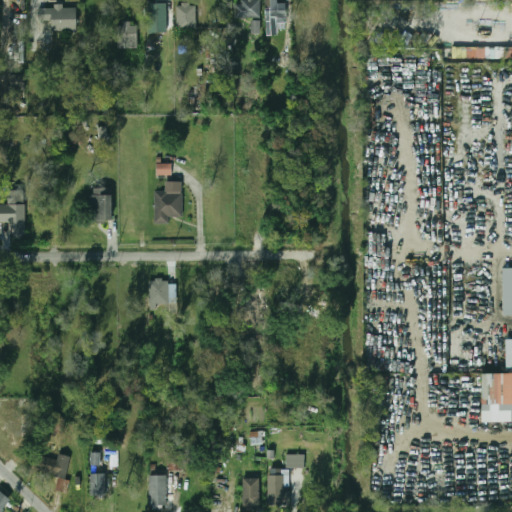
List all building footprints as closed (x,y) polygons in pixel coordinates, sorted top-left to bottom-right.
[(260,0),(240,0),(240,18),(260,18),(260,0)] [(279,25),(286,25),(286,0),(266,0),(266,34),(279,34),(279,25)] [(52,31),(78,30),(77,7),(63,8),(63,4),(54,4),(54,8),(38,8),(39,21),(51,20),(52,31)] [(147,4),(147,29),(167,29),(167,4),(147,4)] [(197,28),(197,4),(177,4),(177,28),(197,28)] [(261,20),(251,20),(251,34),(261,33),(261,20)] [(117,24),(118,48),(138,48),(138,24),(117,24)] [(25,74),(11,75),(12,92),(25,91),(25,74)] [(170,174),(170,164),(157,164),(157,174),(170,174)] [(8,237),(25,237),(25,190),(7,190),(8,237)] [(169,216),(183,216),(183,192),(155,192),(155,224),(169,224),(169,216)] [(111,193),(89,193),(89,220),(111,220),(111,193)] [(511,314),(511,266),(502,267),(503,315),(511,314)] [(149,281),(150,306),(177,306),(176,281),(149,281)] [(511,373),(480,373),(481,422),(511,421),(511,373)] [(182,451),(168,451),(169,470),(183,470),(182,451)] [(305,455),(287,454),(286,467),(305,468),(305,455)] [(67,477),(70,457),(60,455),(59,460),(34,455),(31,471),(67,477)] [(91,496),(107,495),(107,473),(91,474),(91,496)] [(289,506),(289,474),(268,474),(268,506),(289,506)] [(149,505),(166,505),(166,475),(150,475),(149,505)] [(243,506),(260,506),(260,478),(243,478),(243,506)] [(0,511),(10,499),(0,491),(0,511)]
